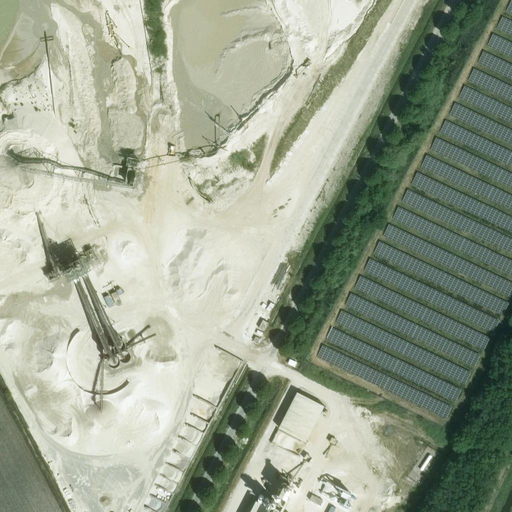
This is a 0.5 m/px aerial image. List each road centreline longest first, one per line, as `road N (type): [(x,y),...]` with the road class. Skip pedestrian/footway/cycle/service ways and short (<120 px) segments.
road 1 (unclassified): [(190,511),(455,0)]
road 2 (unknown): [(184,347),(156,248),(134,216),(88,227),(0,278)]
road 3 (unknown): [(184,347),(242,332),(271,279),(259,242),(183,135)]
road 4 (unknown): [(261,457),(293,381),(380,419),(341,483)]
road 5 (unknown): [(0,349),(60,453)]
